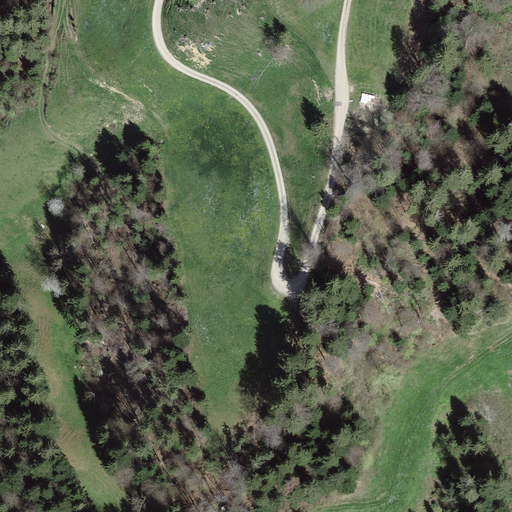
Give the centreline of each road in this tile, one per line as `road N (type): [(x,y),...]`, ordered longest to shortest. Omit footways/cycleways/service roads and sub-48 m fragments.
road 1 (track): [(161,0),(156,36),(166,58),(239,98),(268,135),(283,199),(276,275),(282,291),(296,286),(327,194),(345,0)]
road 2 (track): [(57,0),(41,109),(110,192),(125,337),(170,511)]
road 3 (track): [(314,511),(387,497),(429,391),(511,332)]
